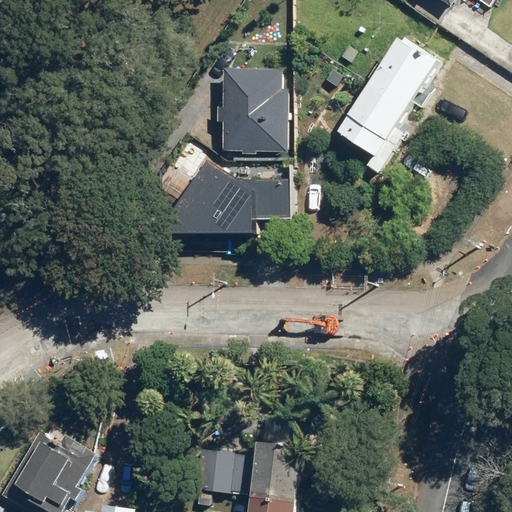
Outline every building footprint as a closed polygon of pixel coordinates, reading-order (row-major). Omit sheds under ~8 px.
[(416,37),(351,136),(388,160),(453,62),(416,37)] [(232,152),(294,153),(296,71),(234,70),(232,152)] [(51,423),(7,497),(33,511),(72,511),(106,455),(51,423)] [(303,511),(311,449),(265,444),(257,511),(303,511)] [(240,453),(204,450),(200,490),(235,493),(235,491),(256,493),(259,458),(239,456),(240,453)]
